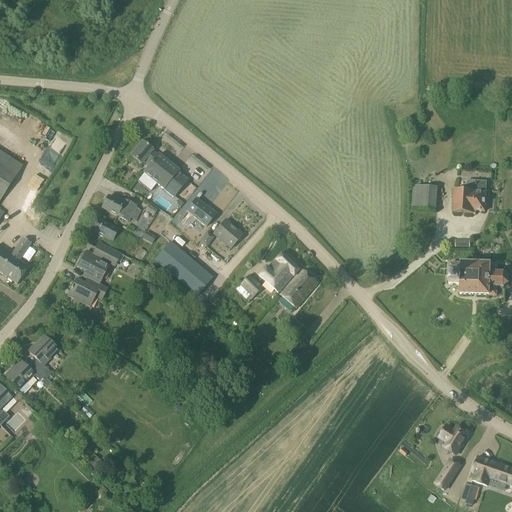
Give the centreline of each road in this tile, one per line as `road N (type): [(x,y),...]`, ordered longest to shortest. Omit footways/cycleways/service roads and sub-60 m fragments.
road 1 (tertiary): [(511,430),(442,384),(290,222),(134,98)]
road 2 (unknown): [(379,316),(168,511)]
road 3 (unclassified): [(0,337),(53,264),(134,98)]
road 4 (unclassified): [(0,79),(134,98)]
